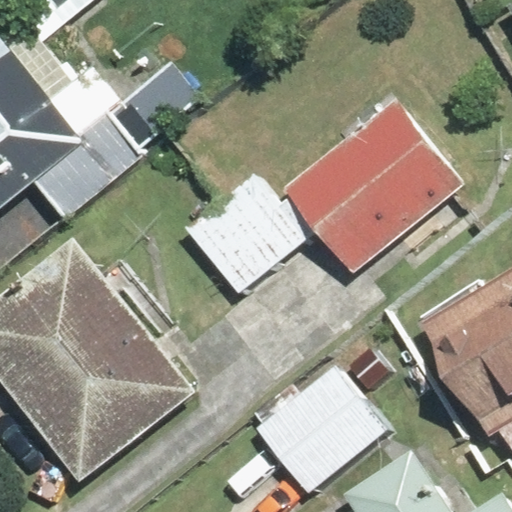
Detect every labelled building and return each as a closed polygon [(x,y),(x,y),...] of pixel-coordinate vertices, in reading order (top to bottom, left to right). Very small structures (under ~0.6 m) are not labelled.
[(0,0),(0,239),(5,235),(1,230),(58,184),(81,212),(215,104),(180,61),(135,97),(108,64),(89,79),(25,0),(0,0)] [(77,0),(53,0),(63,12),(77,0)] [(480,188),(406,101),(303,188),(376,275),(480,188)] [(273,175),(204,230),(254,294),(323,240),(273,175)] [(90,238),(0,308),(0,359),(100,487),(215,397),(90,238)] [(490,279),(430,315),(506,439),(511,435),(511,280),(496,290),(490,279)] [(406,433),(352,367),(266,437),(320,503),(406,433)] [(472,511),(434,454),(365,500),(373,511),(472,511)]
